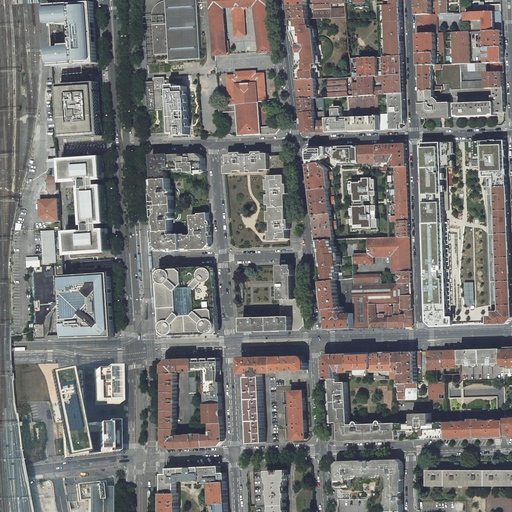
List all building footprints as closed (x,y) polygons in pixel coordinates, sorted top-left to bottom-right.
[(154,56),(169,55),(170,62),(202,60),(198,0),(166,0),(167,3),(164,4),(162,4),(159,6),(158,7),(157,9),(155,12),(154,11),(153,15),(152,20),(152,23),(153,27),(154,56)] [(210,0),(215,55),(228,54),(230,54),(229,41),(226,41),(224,8),(230,7),(247,6),(255,6),(259,39),(257,40),(258,53),(273,52),(267,0),(210,0)] [(345,0),(314,0),(315,4),(315,8),(315,9),(315,18),(347,17),(346,4),(338,5),(337,3),(346,3),(346,1),(345,0)] [(387,57),(404,56),(402,0),(388,1),(387,2),(386,2),(386,6),(384,6),(385,11),(386,13),(385,14),(385,17),(386,19),(387,22),(387,31),(385,31),(386,48),(387,47),(387,57)] [(416,0),(417,15),(432,14),(431,0),(416,0)] [(438,0),(439,14),(454,13),(453,0),(438,0)] [(95,2),(58,5),(61,64),(64,65),(99,63),(95,2)] [(308,4),(290,5),(292,19),(303,19),(309,18),(308,8),(315,8),(315,4),(308,4)] [(475,12),(466,13),(466,21),(484,20),(485,31),(502,31),(501,5),(485,5),(480,5),(475,5),(475,12)] [(247,6),(230,7),(230,10),(234,10),(235,37),(246,36),(244,9),(247,9),(247,6)] [(432,14),(417,15),(418,34),(436,33),(438,33),(437,14),(432,14)] [(319,65),(315,29),(311,29),(311,26),(310,26),(309,18),(303,19),(292,19),(294,35),(296,35),(298,42),(295,42),(296,57),(300,57),(299,64),(297,64),(299,80),(316,79),(316,72),(317,72),(316,65),(319,65)] [(502,31),(485,31),(486,47),(503,47),(502,31)] [(472,32),(445,33),(445,42),(472,41),(472,32)] [(480,32),(472,32),(472,41),(472,48),(473,55),(473,64),(486,63),(486,47),(481,48),(480,32)] [(436,33),(418,34),(419,53),(436,53),(436,33)] [(472,41),(445,42),(445,49),(472,48),(472,41)] [(503,47),(486,47),(486,63),(492,63),(504,63),(503,47)] [(472,48),(445,49),(445,52),(445,56),(473,55),(472,48)] [(436,53),(419,53),(419,65),(437,65),(436,60),(437,60),(437,59),(436,59),(436,53)] [(473,55),(445,56),(445,57),(445,65),(461,64),(473,64),(473,55)] [(387,57),(386,57),(387,63),(385,63),(385,64),(387,64),(387,71),(385,72),(385,70),(383,70),(383,76),(387,76),(405,75),(404,67),(404,64),(404,56),(387,57)] [(377,58),(351,59),(352,77),(374,76),(378,76),(377,58)] [(504,63),(492,63),(493,72),(504,72),(504,63)] [(437,65),(419,65),(420,91),(435,90),(443,90),(442,88),(437,88),(434,88),(433,70),(436,69),(442,69),(442,65),(439,65),(437,65)] [(259,101),(267,101),(265,74),(256,74),(256,71),(236,73),(236,75),(228,76),(230,105),(259,101)] [(493,72),(486,73),(487,88),(492,88),(495,88),(504,88),(504,72),(493,72)] [(405,75),(387,76),(387,80),(388,87),(388,94),(391,94),(405,93),(405,75)] [(374,76),(352,77),(354,96),(375,95),(374,87),(374,81),(374,76)] [(154,83),(148,83),(150,110),(156,110),(159,109),(162,109),(162,105),(164,105),(165,104),(166,105),(168,104),(169,105),(171,105),(171,97),(165,97),(164,99),(162,99),(159,97),(161,95),(159,93),(161,90),(161,89),(162,89),(163,89),(166,89),(166,88),(166,77),(165,77),(164,77),(163,77),(162,77),(161,78),(161,77),(161,78),(160,78),(160,77),(160,78),(159,78),(159,77),(159,78),(159,77),(158,77),(158,78),(158,77),(157,77),(158,78),(157,78),(157,77),(157,78),(156,78),(156,77),(156,78),(155,78),(155,77),(155,78),(154,77),(154,78),(154,79),(154,80),(154,81),(154,82),(154,83)] [(352,77),(322,79),(323,81),(323,90),(320,90),(321,97),(317,97),(317,98),(324,98),(354,96),(352,77)] [(316,79),(299,80),(301,99),(314,98),(317,98),(317,97),(316,81),(323,81),(322,79),(316,79)] [(100,81),(60,84),(64,138),(104,135),(100,81)] [(482,81),(462,82),(462,89),(483,88),(483,83),(482,83),(482,81)] [(170,85),(171,97),(171,105),(173,125),(173,129),(173,134),(173,133),(175,133),(175,134),(175,133),(178,133),(178,134),(179,134),(179,133),(180,133),(180,134),(180,136),(185,136),(185,135),(190,134),(190,133),(189,127),(188,127),(188,124),(189,124),(187,95),(186,95),(186,92),(187,91),(187,88),(187,87),(178,88),(177,85),(176,85),(175,85),(174,85),(172,85),(171,85),(170,86),(170,85)] [(388,87),(374,87),(375,95),(378,95),(388,94),(388,87)] [(462,89),(451,89),(451,97),(492,95),(492,88),(487,88),(483,88),(462,89)] [(504,88),(495,88),(496,95),(493,95),(494,100),(496,100),(496,103),(497,113),(499,113),(506,113),(505,113),(505,109),(504,88)] [(435,98),(435,90),(420,91),(421,106),(451,105),(451,102),(440,103),(440,101),(437,98),(435,98)] [(405,93),(391,94),(392,130),(401,129),(401,125),(403,125),(403,124),(406,124),(405,93)] [(314,98),(301,99),(303,114),(316,113),(314,98)] [(317,98),(314,98),(316,113),(316,115),(319,115),(319,119),(321,119),(321,120),(326,120),(326,119),(324,98),(317,98)] [(230,105),(219,106),(220,113),(238,112),(239,135),(276,134),(282,127),(282,126),(261,127),(259,101),(230,105)] [(468,104),(457,104),(458,116),(458,117),(461,117),(474,117),(474,116),(480,116),(493,116),(497,116),(497,115),(497,113),(496,103),(488,103),(488,102),(486,102),(486,103),(470,104),(469,103),(468,103),(468,104)] [(451,105),(421,106),(421,114),(424,114),(426,116),(426,118),(440,118),(444,118),(452,117),(451,105)] [(326,120),(327,132),(351,131),(350,118),(343,118),(343,114),(342,114),(342,107),(333,107),(334,118),(326,119),(326,120)] [(157,126),(152,126),(152,127),(153,130),(157,130),(158,138),(161,138),(160,130),(173,129),(173,125),(160,126),(159,109),(156,110),(157,126)] [(316,113),(303,114),(305,131),(307,133),(321,132),(317,120),(316,115),(316,113)] [(379,116),(350,118),(351,131),(379,130),(379,116)] [(321,120),(317,120),(321,132),(327,132),(326,120),(321,120)] [(506,140),(474,142),(475,166),(487,166),(489,195),(492,195),(492,187),(506,186),(506,181),(506,169),(507,169),(506,140)] [(422,143),(428,320),(428,321),(433,326),(434,326),(438,326),(454,326),(454,317),(448,318),(446,241),(445,210),(449,210),(448,186),(444,186),(443,167),(448,167),(453,167),(452,142),(422,143)] [(407,144),(379,145),(380,163),(393,162),(393,171),(397,171),(397,167),(408,166),(407,144)] [(379,145),(360,146),(360,157),(360,163),(380,163),(379,145)] [(327,147),(328,155),(329,155),(333,159),(335,160),(341,165),(341,166),(355,165),(355,164),(360,163),(360,146),(327,147)] [(311,164),(321,163),(322,162),(328,157),(328,155),(327,147),(312,148),(308,152),(309,164),(311,164)] [(187,172),(196,172),(196,171),(206,170),(205,159),(199,154),(197,154),(197,156),(192,156),(191,155),(190,154),(189,155),(188,156),(185,157),(185,154),(171,155),(171,170),(187,169),(187,172)] [(254,171),(271,170),(270,156),(270,154),(228,155),(228,172),(254,171)] [(171,155),(153,155),(154,180),(168,179),(168,172),(166,170),(167,169),(169,170),(171,170),(171,155)] [(271,176),(285,176),(285,155),(270,156),(271,170),(271,176)] [(49,158),(49,168),(58,167),(57,157),(49,158)] [(105,157),(63,160),(65,182),(86,181),(87,187),(84,187),(87,225),(90,225),(90,231),(69,232),(70,254),(111,253),(105,157)] [(311,164),(309,164),(312,190),(330,188),(330,179),(333,179),(334,179),(334,176),(333,172),(332,172),(329,172),(328,169),(321,163),(311,164)] [(388,171),(390,222),(392,222),(399,221),(410,221),(408,166),(397,167),(397,171),(393,171),(392,171),(388,171)] [(358,168),(346,170),(347,178),(363,176),(363,172),(359,173),(358,168)] [(48,180),(48,181),(49,189),(49,191),(50,193),(51,193),(52,194),(54,194),(56,194),(57,193),(58,192),(59,189),(58,179),(58,177),(57,176),(55,175),(54,175),(53,175),(51,175),(50,176),(49,178),(48,179),(48,180)] [(285,176),(271,176),(274,234),(274,239),(290,239),(287,176),(285,176)] [(373,178),(364,179),(364,181),(362,182),(362,183),(354,183),(354,194),(355,194),(355,201),(372,201),(372,196),(377,195),(376,180),(373,180),(373,178)] [(172,208),(172,202),(175,200),(174,196),(172,196),(171,194),(172,193),(173,193),(173,191),(173,190),(172,190),(173,190),(173,187),(171,187),(171,179),(168,179),(154,180),(158,232),(172,231),(174,231),(173,223),(175,223),(175,220),(174,220),(175,219),(175,218),(174,216),(173,216),(173,213),(175,213),(175,209),(172,208)] [(492,195),(489,195),(493,312),(488,312),(489,316),(488,316),(488,324),(488,325),(508,324),(511,319),(511,296),(508,186),(506,186),(492,187),(492,195)] [(330,188),(312,190),(313,203),(315,216),(332,213),(331,204),(335,204),(336,204),(334,187),(330,188)] [(60,199),(40,200),(41,216),(40,217),(41,217),(48,222),(48,223),(49,222),(61,221),(60,199)] [(377,218),(377,205),(372,206),(354,206),(354,207),(355,230),(364,230),(364,231),(379,230),(379,227),(378,218),(377,218)] [(183,250),(207,249),(212,244),(210,213),(192,215),(193,225),(194,226),(194,229),(193,230),(193,234),(192,236),(187,236),(187,234),(183,234),(183,250)] [(332,213),(315,216),(318,240),(335,240),(334,228),(338,228),(338,227),(336,213),(332,213)] [(410,221),(399,221),(399,231),(399,237),(410,237),(410,221)] [(392,222),(390,222),(390,238),(399,237),(399,231),(393,231),(392,222)] [(55,230),(42,231),(44,264),(58,263),(55,230)] [(173,247),(176,247),(176,251),(183,250),(183,234),(177,235),(177,232),(175,232),(175,235),(173,235),(172,231),(158,232),(158,246),(163,250),(170,249),(170,250),(173,250),(173,247)] [(368,238),(369,254),(373,254),(373,257),(392,256),(393,266),(395,266),(396,272),(398,272),(412,271),(410,237),(399,237),(390,238),(376,238),(368,238)] [(318,240),(323,282),(336,281),(340,280),(339,274),(341,274),(340,262),(342,262),(341,253),(339,253),(338,246),(336,247),(335,240),(318,240)] [(354,254),(354,264),(373,263),(373,257),(373,254),(369,254),(354,254)] [(305,324),(302,299),(294,299),(293,276),(295,276),(295,270),(293,270),(293,265),(279,265),(279,284),(279,292),(280,292),(280,316),(277,317),(258,317),(250,317),(250,318),(243,318),(243,332),(300,330),(305,324)] [(32,267),(36,339),(42,339),(45,339),(50,329),(50,317),(55,310),(54,309),(59,304),(58,301),(59,301),(57,266),(41,267),(32,267)] [(201,268),(183,269),(173,269),(171,271),(170,270),(168,269),(166,270),(164,270),(163,271),(162,272),(161,274),(161,275),(161,277),(161,279),(162,280),(163,281),(161,284),(162,302),(169,308),(170,320),(168,321),(167,321),(165,322),(164,324),(163,327),(164,329),(164,331),(165,332),(167,334),(169,334),(172,334),(174,334),(176,332),(177,330),(178,328),(191,327),(197,334),(206,333),(208,331),(209,332),(211,333),(213,333),(215,332),(217,331),(218,330),(219,329),(219,327),(219,324),(218,322),(217,321),(219,319),(217,305),(214,305),(214,302),(214,298),(217,298),(215,280),(214,279),(215,276),(215,273),(214,271),(212,270),(211,269),(209,268),(206,268),(203,270),(201,268)] [(399,283),(412,283),(412,271),(398,272),(399,283)] [(81,304),(114,303),(113,273),(79,275),(81,304)] [(83,337),(81,304),(79,275),(71,275),(73,309),(72,309),(70,310),(68,312),(68,319),(67,319),(68,338),(83,337)] [(354,279),(354,285),(383,284),(383,282),(382,282),(382,275),(354,276),(354,279)] [(354,279),(344,280),(347,307),(349,307),(354,306),(354,298),(353,285),(354,285),(354,279)] [(336,281),(323,282),(326,309),(339,308),(338,293),(339,293),(339,291),(337,291),(336,281)] [(370,305),(389,304),(400,304),(400,296),(412,295),(412,283),(399,283),(384,284),(383,284),(354,285),(353,285),(354,298),(369,297),(370,305)] [(412,295),(400,296),(400,304),(400,310),(406,309),(413,309),(412,295)] [(369,297),(354,298),(354,306),(354,314),(355,329),(363,328),(371,328),(370,305),(369,297)] [(81,304),(83,337),(114,336),(116,334),(114,303),(81,304)] [(390,327),(389,307),(389,305),(389,304),(370,305),(371,328),(381,328),(390,327)] [(400,304),(389,304),(389,305),(391,305),(393,306),(396,306),(397,317),(401,317),(400,315),(400,310),(400,304)] [(339,308),(326,309),(328,329),(340,329),(342,329),(344,329),(355,329),(354,314),(354,306),(349,307),(349,309),(348,309),(348,312),(349,312),(349,314),(344,314),(344,307),(339,308)] [(392,306),(389,307),(390,327),(395,327),(401,327),(401,317),(397,317),(393,318),(392,306)] [(406,315),(400,315),(401,317),(401,327),(408,327),(413,327),(413,309),(406,309),(406,314),(406,315)] [(511,348),(503,349),(504,363),(504,374),(511,373),(511,348)] [(503,349),(461,350),(461,364),(469,364),(469,366),(470,366),(474,366),(474,364),(481,364),(484,364),(490,363),(490,365),(495,365),(495,363),(504,363),(503,349)] [(452,350),(444,351),(445,368),(461,368),(461,364),(461,350),(452,350)] [(408,352),(396,352),(397,371),(404,370),(404,373),(403,373),(401,375),(401,384),(406,383),(418,383),(417,368),(420,368),(419,351),(408,352)] [(444,351),(428,351),(429,370),(430,374),(431,375),(436,375),(438,374),(438,370),(445,369),(445,368),(444,351)] [(384,353),(374,353),(374,369),(375,372),(390,372),(397,372),(397,371),(396,352),(384,353)] [(363,353),(351,354),(351,370),(365,370),(374,369),(374,353),(363,353)] [(340,354),(327,354),(325,357),(326,379),(331,379),(340,378),(339,372),(342,372),(343,373),(344,373),(352,373),(351,370),(351,354),(340,354)] [(289,357),(274,357),(275,371),(289,371),(289,370),(292,370),(292,371),(308,370),(308,363),(307,363),(306,360),(306,359),(305,358),(304,357),(301,356),(289,357)] [(244,360),(242,360),(242,373),(251,373),(251,375),(248,375),(248,377),(263,377),(263,376),(263,373),(275,372),(275,371),(274,357),(261,358),(252,358),(244,358),(244,360)] [(221,358),(195,359),(196,371),(207,371),(207,372),(205,372),(206,397),(209,397),(209,399),(206,399),(207,404),(209,404),(221,403),(223,403),(221,358)] [(181,372),(188,371),(195,371),(196,371),(195,359),(170,359),(164,365),(164,373),(176,373),(176,371),(178,371),(178,372),(181,372)] [(30,384),(33,384),(33,376),(29,377),(29,368),(20,368),(21,398),(30,397),(30,384)] [(106,404),(105,369),(94,369),(95,404),(106,404)] [(119,404),(118,369),(105,369),(106,404),(119,404)] [(86,423),(84,370),(59,372),(49,374),(66,457),(88,454),(86,423)] [(198,424),(197,402),(197,399),(195,371),(188,371),(191,424),(198,424)] [(164,377),(164,410),(177,411),(177,403),(178,403),(178,401),(177,401),(177,384),(178,384),(178,382),(177,382),(177,373),(176,373),(164,373),(164,377)] [(248,377),(251,443),(266,442),(263,377),(248,377)] [(378,423),(361,424),(361,420),(355,421),(355,424),(350,424),(348,382),(340,382),(340,378),(331,379),(334,423),(340,422),(341,441),(399,439),(398,422),(384,423),(384,420),(378,420),(378,423)] [(398,400),(418,399),(418,388),(418,383),(406,383),(401,384),(397,384),(398,387),(398,400)] [(430,395),(430,399),(446,399),(445,383),(430,383),(430,388),(428,388),(427,390),(427,393),(428,395),(430,395)] [(304,390),(291,391),(291,399),(292,399),(293,410),(292,410),(293,421),(294,432),(293,432),(294,441),(306,440),(306,432),(308,432),(306,398),(304,398),(304,390)] [(224,423),(223,403),(221,403),(209,404),(207,404),(208,423),(212,423),(221,423),(224,423)] [(164,410),(164,443),(170,448),(187,448),(187,435),(186,435),(179,436),(179,435),(177,435),(177,436),(176,436),(176,429),(177,429),(177,421),(178,421),(178,419),(177,419),(177,411),(164,410)] [(418,438),(447,437),(447,422),(441,422),(432,422),(432,420),(432,413),(413,414),(413,420),(413,423),(404,423),(399,423),(399,439),(405,439),(405,436),(411,436),(418,437),(418,438)] [(471,422),(447,422),(447,437),(452,437),(498,436),(506,436),(506,433),(505,421),(481,421),(481,419),(471,419),(471,422)] [(120,450),(119,420),(109,420),(109,422),(110,451),(120,450)] [(109,422),(100,423),(101,452),(110,451),(109,422)] [(100,423),(86,423),(88,454),(101,452),(100,423)] [(206,447),(220,446),(225,440),(224,423),(221,423),(212,423),(212,431),(212,433),(212,435),(206,435),(206,447)] [(196,433),(196,434),(187,435),(187,448),(206,447),(206,435),(206,434),(198,434),(198,433),(196,433)] [(368,462),(365,462),(363,460),(341,461),(336,466),(337,488),(339,489),(352,489),(352,481),(356,476),(360,476),(361,474),(364,474),(364,477),(373,477),(374,476),(375,476),(376,477),(376,474),(379,474),(380,475),(384,475),(389,479),(389,488),(390,490),(390,492),(387,492),(387,501),(388,502),(388,505),(390,505),(390,507),(388,508),(388,511),(390,511),(403,511),(403,504),(402,503),(402,500),(403,500),(403,498),(403,497),(402,496),(402,493),(403,492),(403,464),(398,459),(376,460),(374,461),(372,462),(371,461),(370,461),(368,461),(368,462)] [(221,466),(202,467),(202,480),(202,483),(211,483),(212,511),(228,511),(227,473),(221,473),(221,466)] [(281,466),(273,466),(273,474),(274,474),(274,480),(276,480),(276,488),(275,488),(275,492),(276,492),(276,499),(277,499),(277,507),(276,511),(293,511),(294,510),(293,510),(293,507),(292,507),(292,497),(292,494),(293,494),(293,491),(292,491),(292,488),(291,488),(291,483),(292,483),(292,479),(293,479),(293,471),(293,466),(285,466),(286,469),(281,469),(281,466)] [(177,481),(179,481),(202,480),(202,467),(169,468),(170,474),(164,474),(164,493),(177,493),(177,483),(177,481)] [(511,470),(428,470),(428,486),(511,485),(511,470)] [(110,511),(111,490),(109,490),(106,490),(105,481),(102,482),(83,484),(76,485),(78,501),(84,501),(88,500),(87,511),(110,511)] [(78,501),(76,485),(73,485),(65,486),(68,502),(78,501)] [(177,493),(164,493),(163,511),(178,511),(179,503),(179,501),(179,493),(177,493)]
